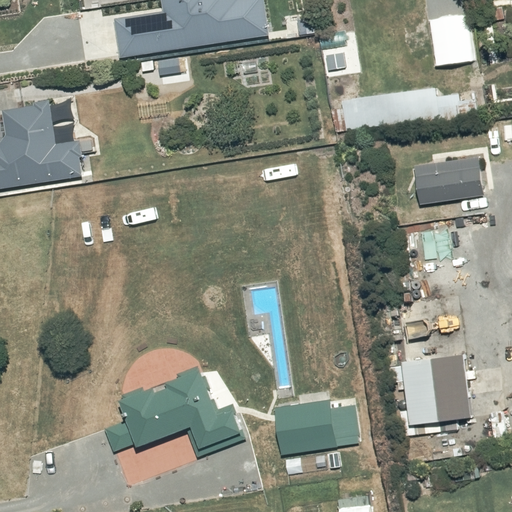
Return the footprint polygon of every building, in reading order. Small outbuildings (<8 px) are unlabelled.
[(125,57),(218,44),(265,37),(265,41),(285,39),(283,26),(272,28),(267,0),(165,0),(167,10),(119,17),(125,57)] [(389,0),(364,0),(367,10),(391,5),(389,0)] [(440,10),(443,31),(457,29),(454,8),(440,10)] [(330,122),(443,109),(441,86),(420,88),(419,79),(326,92),(330,122)] [(0,173),(63,164),(60,145),(62,144),(61,136),(53,137),(54,140),(35,143),(33,131),(36,131),(34,120),(31,120),(29,105),(32,105),(30,96),(22,97),(23,100),(0,103),(0,173)] [(423,203),(478,194),(491,192),(485,152),(417,163),(423,203)] [(511,372),(511,325),(499,305),(467,325),(500,380),(511,372)] [(457,408),(449,345),(388,353),(396,416),(457,408)] [(123,438),(170,420),(186,459),(219,449),(211,429),(227,423),(219,401),(211,404),(210,403),(203,405),(186,361),(152,374),(153,378),(142,383),(140,378),(105,391),(113,410),(89,420),(97,442),(121,433),(123,438)] [(315,391),(259,399),(266,446),(321,438),(320,430),(347,426),(342,395),(316,399),(315,391)]
